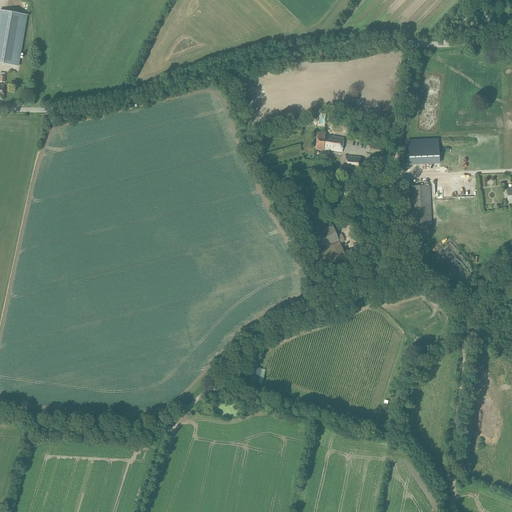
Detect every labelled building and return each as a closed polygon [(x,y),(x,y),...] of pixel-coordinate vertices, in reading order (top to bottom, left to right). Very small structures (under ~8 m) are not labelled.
[(26,15),(0,10),(0,63),(18,66),(26,15)] [(342,152),(344,138),(324,135),(325,133),(317,132),(315,149),(323,150),(323,149),(342,152)] [(438,139),(407,140),(409,165),(439,163),(438,139)] [(382,154),(384,147),(368,144),(367,151),(382,154)] [(359,169),(360,158),(345,158),(344,169),(359,169)] [(321,168),(313,170),(315,178),(323,175),(321,168)] [(310,172),(293,176),(294,181),(311,177),(310,172)] [(411,228),(430,227),(429,185),(409,186),(411,228)] [(311,224),(322,219),(315,202),(303,206),(311,224)] [(315,249),(338,239),(332,226),(309,235),(315,249)] [(447,257),(457,270),(465,265),(467,268),(471,266),(470,264),(454,243),(439,255),(443,260),(447,257)] [(322,268),(345,258),(340,244),(316,254),(322,268)] [(253,367),(250,383),(258,384),(261,369),(253,367)]
